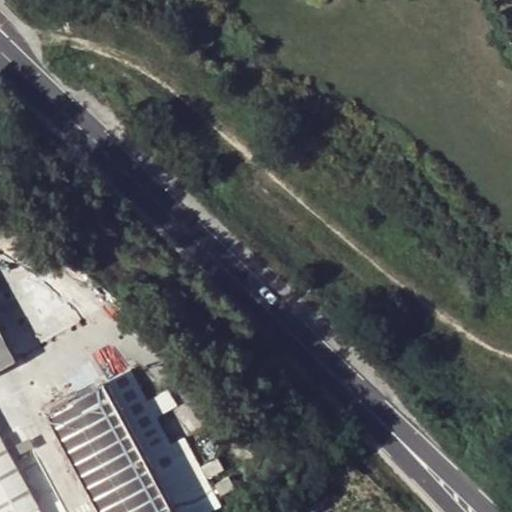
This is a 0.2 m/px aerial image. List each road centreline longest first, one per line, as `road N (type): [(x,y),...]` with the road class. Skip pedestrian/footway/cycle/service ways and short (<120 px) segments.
road 1 (secondary): [(377,423),(0,61)]
road 2 (secondary): [(475,511),(377,423)]
road 3 (secondary): [(377,423),(459,511)]
